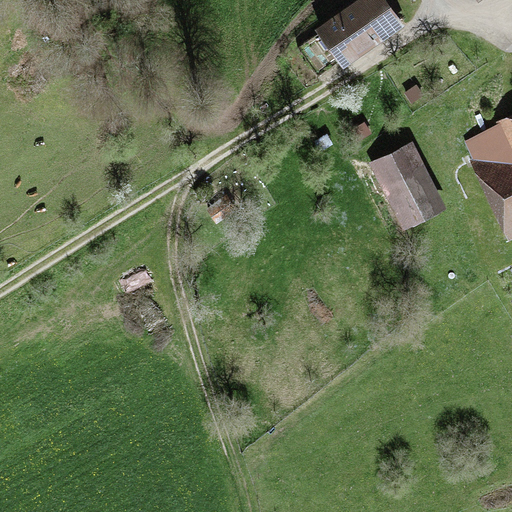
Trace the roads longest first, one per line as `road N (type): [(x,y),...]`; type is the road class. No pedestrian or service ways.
road 1 (track): [(196,174),(174,220),(171,266),(245,511)]
road 2 (track): [(196,174),(423,27),(446,3)]
road 3 (track): [(0,296),(196,174)]
